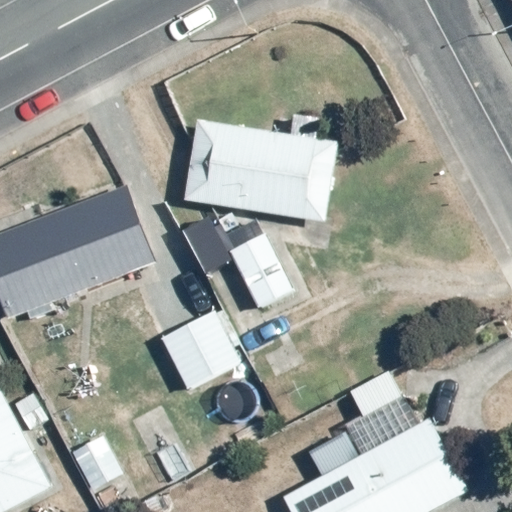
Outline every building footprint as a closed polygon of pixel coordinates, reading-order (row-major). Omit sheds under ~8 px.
[(200,68),(194,145),(332,157),(339,80),(200,68)] [(0,185),(0,225),(16,268),(159,216),(130,138),(0,185)] [(294,292),(266,233),(230,250),(258,309),(294,292)] [(0,454),(68,416),(0,297),(0,454)] [(242,362),(215,310),(161,338),(189,390),(242,362)] [(305,375),(322,408),(363,386),(345,354),(305,375)] [(438,370),(290,437),(324,511),(330,511),(473,446),(438,370)] [(106,438),(75,454),(94,490),(125,474),(106,438)]
